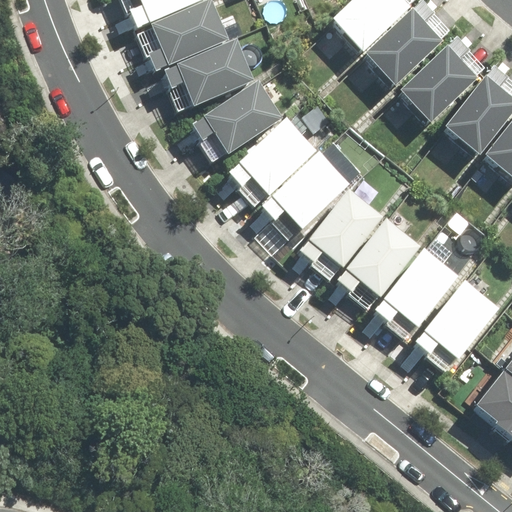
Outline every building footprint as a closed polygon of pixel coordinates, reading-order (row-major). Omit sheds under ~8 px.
[(218,0),(150,0),(154,8),(139,14),(146,31),(219,1),(218,0)] [(364,0),(342,22),(372,54),(420,9),(411,0),(364,0)] [(157,57),(163,73),(237,43),(221,3),(160,27),(170,51),(157,57)] [(443,16),(430,3),(374,56),(405,88),(452,44),(434,25),(443,16)] [(478,54),(465,40),(409,93),(439,125),(487,80),(469,62),(478,54)] [(194,84),(204,108),(263,83),(246,43),(175,73),(181,89),(194,84)] [(511,85),(511,76),(503,70),(454,130),(488,157),(511,127),(511,92),(508,90),(511,85)] [(223,134),(237,155),(290,121),(267,84),(201,127),(211,142),(223,134)] [(260,178),(278,197),(324,154),(296,123),(240,174),(252,186),(260,178)] [(511,135),(494,158),(511,172),(511,135)] [(294,213),(311,230),(357,187),(328,157),(272,210),(283,222),(294,213)] [(357,193),(310,255),(324,265),(332,254),(352,269),(391,219),(357,193)] [(369,284),(388,299),(428,249),(396,222),(346,283),(360,295),(369,284)] [(439,255),(434,251),(384,313),(398,324),(407,313),(427,329),(467,279),(445,262),(451,255),(443,249),(439,255)] [(478,287),(475,284),(425,345),(439,356),(447,346),(466,362),(507,312),(486,294),(491,287),(483,281),(478,287)] [(511,374),(486,407),(506,424),(504,426),(511,433),(511,374)]
